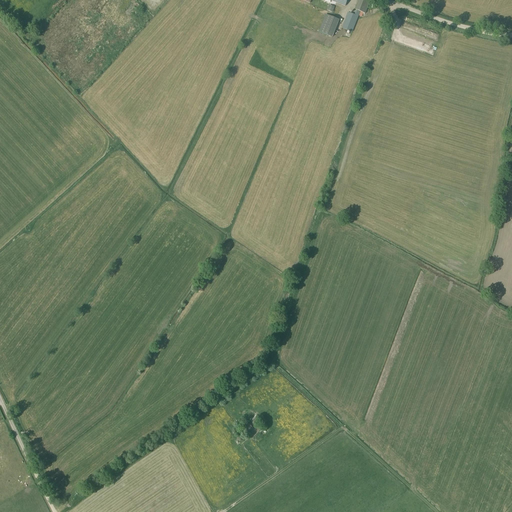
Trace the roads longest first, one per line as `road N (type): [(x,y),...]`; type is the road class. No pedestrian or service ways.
road 1 (track): [(390,1),(270,361),(59,511)]
road 2 (track): [(270,361),(435,511)]
road 3 (track): [(341,427),(222,511)]
